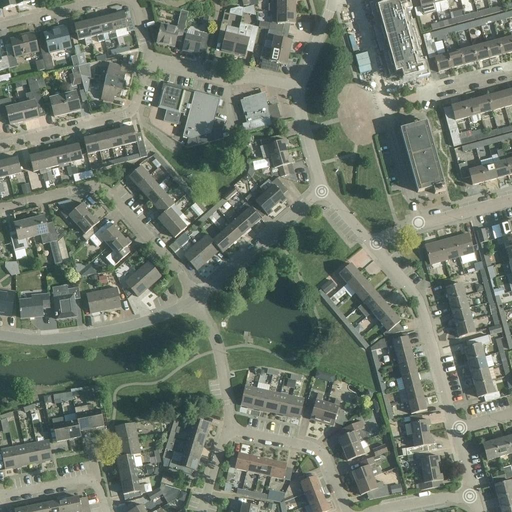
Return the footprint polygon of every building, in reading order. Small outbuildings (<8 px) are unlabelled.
[(0,0),(0,3),(2,11),(16,7),(13,0),(0,0)] [(276,12),(294,12),(294,1),(283,1),(282,0),(269,0),(270,0),(270,12),(276,12)] [(432,0),(417,0),(420,8),(414,9),(417,18),(436,13),(434,5),(432,0)] [(448,10),(445,0),(432,0),(434,5),(439,4),(441,12),(448,10)] [(452,0),(445,0),(448,10),(449,10),(448,8),(453,7),(452,0)] [(396,3),(375,9),(391,76),(395,75),(397,83),(416,78),(414,70),(411,70),(396,3)] [(489,9),(491,15),(504,11),(502,6),(489,9)] [(476,13),(478,18),(491,15),(489,9),(476,13)] [(182,11),(178,25),(177,29),(161,25),(157,43),(174,47),(175,41),(181,42),(188,13),(182,11)] [(269,30),(281,33),(283,25),(294,25),(294,12),(276,12),(276,20),(270,20),(270,24),(269,30)] [(478,18),(476,13),(464,16),(465,22),(478,18)] [(124,21),(122,14),(110,17),(116,39),(117,38),(115,32),(127,29),(128,33),(134,31),(131,19),(124,21)] [(506,19),(504,14),(491,18),(493,23),(506,19)] [(451,20),(452,25),(465,22),(464,16),(451,20)] [(103,35),(109,34),(110,40),(116,39),(110,17),(98,20),(103,41),(104,41),(103,35)] [(202,23),(211,26),(212,19),(204,17),(202,23)] [(493,23),(491,18),(479,21),(480,26),(493,23)] [(91,38),(97,37),(99,42),(103,41),(98,20),(85,23),(91,45),(92,44),(91,38)] [(438,23),(440,28),(452,25),(451,20),(438,23)] [(480,26),(479,21),(466,24),(467,30),(480,26)] [(91,45),(85,23),(73,26),(77,42),(84,40),(86,46),(91,45)] [(233,55),(237,38),(229,36),(230,29),(226,28),(227,25),(220,24),(215,45),(221,46),(220,52),(233,55)] [(467,30),(466,24),(453,28),(455,33),(467,30)] [(46,72),(54,70),(50,54),(69,49),(64,27),(55,29),(55,32),(44,35),(45,40),(38,42),(46,72)] [(237,38),(233,55),(244,58),(247,47),(253,49),(257,29),(250,28),(249,34),(244,33),(243,39),(237,38)] [(453,28),(441,31),(442,36),(455,33),(453,28)] [(280,40),(281,33),(269,30),(266,41),(273,42),(271,50),(288,53),(290,42),(280,40)] [(442,36),(441,31),(423,36),(429,60),(434,58),(436,58),(435,57),(437,56),(433,41),(431,41),(430,40),(438,37),(439,41),(443,40),(442,36)] [(183,51),(198,55),(201,42),(207,43),(208,35),(196,32),(194,37),(186,35),(183,51)] [(14,58),(37,53),(32,33),(24,35),(24,37),(10,40),(14,56),(14,58)] [(511,43),(511,38),(498,41),(502,56),(511,53),(511,43)] [(498,41),(485,45),(489,59),(502,56),(498,41)] [(485,45),(472,48),(476,63),(489,59),(485,45)] [(75,57),(78,67),(89,64),(86,65),(84,54),(81,55),(79,46),(74,47),(77,56),(75,57)] [(285,66),(288,53),(271,50),(263,48),(262,49),(268,50),(266,61),(262,60),(260,69),(274,72),(276,64),(285,66)] [(472,48),(460,51),(464,66),(476,63),(472,48)] [(460,51),(447,55),(451,70),(464,66),(460,51)] [(436,58),(434,58),(438,73),(451,70),(447,55),(436,58)] [(8,65),(16,63),(14,58),(14,56),(6,58),(8,65)] [(0,71),(8,69),(8,65),(6,58),(0,59),(0,58),(0,71)] [(78,67),(80,76),(90,78),(91,79),(89,64),(78,67)] [(104,83),(121,87),(124,75),(119,73),(121,67),(108,64),(104,83)] [(82,84),(80,77),(80,76),(78,67),(71,69),(73,75),(69,76),(72,86),(81,84),(82,84)] [(42,76),(36,77),(38,89),(45,87),(42,76)] [(90,78),(80,76),(80,77),(82,84),(85,94),(88,93),(90,78)] [(121,87),(104,83),(100,101),(112,104),(114,98),(118,99),(121,87)] [(176,125),(179,113),(185,91),(164,86),(158,107),(167,110),(163,122),(176,125)] [(504,109),(511,106),(511,90),(500,94),(504,109)] [(185,91),(179,113),(188,115),(194,93),(185,91)] [(19,106),(23,123),(37,119),(34,107),(41,105),(38,92),(25,95),(27,104),(19,106)] [(61,96),(66,115),(79,112),(75,93),(61,96)] [(187,148),(194,146),(223,139),(221,131),(222,131),(225,121),(214,118),(219,100),(194,93),(188,115),(183,137),(188,139),(186,148),(187,148)] [(276,106),(268,108),(264,94),(239,101),(244,116),(244,115),(246,123),(242,125),(245,134),(272,126),(270,121),(279,118),(276,106)] [(491,112),(504,109),(500,94),(487,97),(491,112)] [(66,115),(61,96),(49,100),(53,118),(66,115)] [(480,115),(491,112),(487,97),(476,101),(480,115)] [(0,101),(0,114),(6,113),(9,126),(23,123),(19,106),(12,108),(9,99),(0,101)] [(463,104),(468,119),(480,115),(476,101),(463,104)] [(455,122),(468,119),(463,104),(442,110),(449,132),(453,147),(461,145),(474,141),(473,137),(460,140),(457,130),(455,122)] [(424,116),(398,123),(417,193),(433,189),(435,195),(444,192),(427,129),(424,116)] [(120,130),(124,145),(136,142),(132,127),(120,130)] [(498,135),(510,132),(509,127),(496,130),(498,135)] [(483,129),(471,132),(473,137),(474,141),(486,138),(485,134),(483,129)] [(120,130),(108,133),(112,148),(124,145),(120,130)] [(108,133),(96,136),(100,151),(112,148),(108,133)] [(498,137),(500,142),(511,139),(511,138),(511,134),(498,137)] [(100,151),(96,136),(84,139),(87,155),(100,151)] [(261,147),(267,146),(270,157),(286,153),(284,146),(287,146),(285,140),(277,142),(275,137),(260,141),(261,147)] [(486,141),(488,146),(500,142),(498,137),(486,141)] [(488,146),(486,141),(474,144),(475,149),(488,146)] [(66,147),(70,163),(82,160),(78,144),(66,147)] [(475,149),(474,144),(461,147),(463,152),(475,149)] [(127,157),(128,162),(140,159),(140,158),(147,157),(144,146),(137,147),(139,154),(127,157)] [(66,147),(54,150),(58,166),(70,163),(66,147)] [(54,150),(42,153),(46,169),(58,166),(54,150)] [(493,164),(497,179),(509,176),(505,161),(502,150),(496,151),(499,163),(493,164)] [(33,172),(39,170),(41,175),(42,175),(44,183),(45,183),(47,189),(50,189),(48,181),(49,181),(47,173),(46,169),(42,153),(29,157),(33,172)] [(161,166),(165,163),(156,153),(152,156),(161,166)] [(288,159),(286,153),(270,157),(273,169),(269,170),(271,175),(294,182),(292,174),(289,175),(286,165),(292,164),(290,158),(288,159)] [(17,157),(4,161),(8,176),(21,173),(17,157)] [(4,161),(0,161),(0,178),(8,176),(4,161)] [(161,166),(169,176),(173,173),(165,163),(161,166)] [(484,183),(480,168),(468,171),(466,163),(457,165),(461,180),(469,178),(472,186),(484,183)] [(480,168),(484,183),(497,179),(493,164),(480,168)] [(129,178),(137,187),(149,177),(141,167),(129,178)] [(169,176),(178,185),(181,182),(173,173),(169,176)] [(137,187),(145,197),(157,186),(149,177),(137,187)] [(265,194),(276,206),(280,203),(282,205),(287,200),(281,194),(286,190),(277,179),(271,184),(273,187),(265,194)] [(178,185),(186,195),(190,191),(181,182),(178,185)] [(28,184),(21,186),(23,195),(31,193),(28,184)] [(145,197),(154,206),(166,196),(157,186),(145,197)] [(223,198),(226,202),(227,201),(227,202),(237,193),(233,189),(224,198),(223,198)] [(186,195),(194,204),(198,201),(190,191),(186,195)] [(276,206),(265,194),(256,202),(250,195),(245,199),(262,219),(266,215),(268,217),(272,213),(271,211),(276,206)] [(158,219),(169,209),(174,205),(166,196),(154,206),(162,215),(157,219),(158,219)] [(213,207),(216,211),(219,208),(226,202),(223,198),(216,205),(213,207)] [(194,204),(191,207),(194,212),(198,208),(203,214),(206,210),(198,201),(194,204)] [(77,226),(89,215),(85,209),(86,208),(82,203),(77,208),(72,202),(59,214),(65,220),(69,216),(77,226)] [(240,216),(239,217),(250,229),(260,220),(246,203),(240,208),(241,210),(237,213),(240,216)] [(213,207),(203,216),(206,220),(216,211),(213,207)] [(166,229),(178,218),(169,209),(158,219),(166,229)] [(89,215),(77,226),(84,234),(82,236),(86,241),(89,239),(103,227),(102,226),(97,231),(93,226),(99,221),(95,217),(93,218),(89,215)] [(203,216),(195,223),(191,227),(195,231),(199,227),(199,226),(206,220),(203,216)] [(29,220),(34,237),(41,235),(43,244),(57,241),(52,222),(45,224),(43,217),(29,220)] [(239,217),(229,226),(240,238),(250,229),(239,217)] [(178,218),(166,229),(174,238),(187,228),(178,218)] [(17,260),(24,258),(22,249),(28,248),(26,239),(34,237),(29,220),(14,224),(16,231),(10,233),(17,260)] [(502,238),(511,235),(511,221),(499,225),(502,238)] [(103,227),(89,239),(97,247),(103,242),(108,247),(121,236),(116,230),(118,229),(114,224),(106,231),(103,227)] [(229,226),(219,235),(230,247),(240,238),(229,226)] [(480,244),(485,243),(488,242),(485,229),(481,230),(476,231),(480,244)] [(453,238),(459,257),(473,253),(468,234),(453,238)] [(222,253),(230,247),(219,235),(212,241),(207,235),(204,238),(217,252),(219,250),(222,253)] [(511,235),(502,238),(505,250),(511,247),(511,235)] [(121,236),(108,247),(113,253),(106,259),(113,267),(129,253),(125,248),(131,243),(127,238),(125,240),(121,236)] [(204,238),(194,246),(207,261),(217,252),(204,238)] [(453,238),(440,242),(445,261),(459,257),(453,238)] [(430,265),(445,261),(440,242),(425,246),(430,265)] [(480,244),(483,256),(488,255),(485,243),(480,244)] [(196,270),(207,261),(194,246),(183,256),(196,270)] [(511,261),(511,247),(505,250),(506,250),(499,252),(502,264),(509,262),(511,261)] [(483,256),(487,269),(491,267),(488,255),(483,256)] [(481,269),(479,260),(471,263),(473,271),(481,269)] [(147,262),(136,272),(149,287),(161,276),(147,262)] [(338,274),(347,284),(359,273),(350,264),(338,274)] [(96,274),(88,265),(77,276),(79,278),(96,274)] [(487,269),(490,280),(495,279),(491,267),(487,269)] [(136,272),(128,279),(125,276),(121,279),(137,297),(149,287),(136,272)] [(347,284),(355,293),(367,283),(359,273),(347,284)] [(485,291),(489,290),(486,277),(481,279),(485,291)] [(329,299),(325,295),(335,286),(330,280),(320,288),(321,289),(317,292),(325,302),(329,299)] [(355,293),(363,303),(375,292),(367,283),(355,293)] [(445,288),(448,301),(464,296),(461,284),(445,288)] [(57,320),(76,317),(74,300),(80,299),(78,288),(72,289),(67,289),(68,296),(54,298),(57,320)] [(101,291),(105,311),(120,308),(116,288),(101,291)] [(494,297),(502,295),(504,294),(502,288),(493,290),(494,297)] [(330,300),(329,299),(325,302),(333,312),(337,309),(335,306),(338,303),(335,300),(345,293),(342,289),(330,300)] [(10,317),(14,293),(0,290),(0,311),(3,312),(2,315),(10,317)] [(488,303),(493,302),(489,290),(485,291),(488,303)] [(90,314),(105,311),(101,291),(86,295),(90,314)] [(363,303),(371,312),(383,302),(375,292),(363,303)] [(42,307),(49,307),(48,295),(32,296),(32,300),(20,301),(21,318),(43,316),(42,307)] [(502,295),(494,297),(499,313),(503,312),(500,300),(503,299),(502,295)] [(448,301),(451,313),(468,308),(464,296),(448,301)] [(371,312),(379,322),(391,311),(383,302),(371,312)] [(485,317),(496,314),(493,302),(488,303),(488,304),(482,305),(485,317)] [(451,313),(455,325),(471,320),(468,308),(451,313)] [(333,312),(341,321),(345,318),(337,309),(333,312)] [(384,336),(401,332),(396,325),(400,321),(391,311),(379,322),(387,331),(383,335),(384,336)] [(496,314),(485,317),(486,317),(491,315),(495,327),(488,329),(490,336),(501,333),(496,314)] [(341,321),(349,331),(353,328),(345,318),(341,321)] [(471,320),(455,325),(458,337),(474,333),(471,320)] [(349,331),(357,341),(361,337),(353,328),(349,331)] [(406,337),(405,334),(381,340),(371,348),(375,347),(375,351),(387,348),(389,355),(410,349),(407,336),(406,337)] [(467,347),(463,348),(467,361),(483,356),(480,346),(490,343),(488,335),(465,342),(467,347)] [(361,337),(357,341),(365,349),(369,346),(361,337)] [(413,361),(410,349),(389,355),(392,367),(413,361)] [(467,361),(470,373),(487,368),(483,356),(467,361)] [(398,366),(401,378),(416,374),(413,361),(392,367),(398,366)] [(470,373),(474,385),(490,380),(487,368),(470,373)] [(401,378),(404,390),(420,386),(416,374),(401,378)] [(295,381),(296,376),(291,375),(290,379),(289,379),(287,388),(293,389),(295,381)] [(490,380),(474,385),(477,397),(494,392),(490,380)] [(257,389),(252,409),(264,411),(268,391),(270,385),(258,383),(257,389)] [(257,389),(244,386),(240,406),(252,409),(257,389)] [(404,390),(407,402),(423,398),(420,386),(404,390)] [(264,411),(276,414),(280,394),(268,391),(264,411)] [(59,394),(60,399),(61,402),(73,400),(71,392),(59,394)] [(276,414),(287,416),(292,397),(280,394),(276,414)] [(321,423),(327,403),(321,401),(322,395),(317,394),(310,420),(321,423)] [(287,416),(299,419),(304,399),(292,397),(287,416)] [(426,411),(423,398),(407,402),(410,415),(426,411)] [(327,403),(321,423),(333,426),(338,407),(340,400),(335,399),(333,405),(327,403)] [(94,411),(92,404),(87,405),(91,429),(103,426),(100,409),(94,411)] [(91,429),(87,405),(74,408),(77,420),(79,431),(91,429)] [(0,416),(4,426),(8,425),(7,419),(12,417),(10,413),(0,416)] [(412,436),(428,433),(427,426),(430,426),(428,420),(422,421),(421,415),(409,417),(410,423),(412,436)] [(68,440),(65,422),(64,423),(64,418),(52,420),(56,442),(68,440)] [(190,430),(206,435),(210,423),(194,418),(190,430)] [(79,431),(77,420),(65,422),(68,440),(81,437),(79,431)] [(362,431),(361,430),(364,429),(362,422),(341,430),(343,436),(338,438),(343,450),(359,444),(359,443),(370,439),(368,434),(362,431)] [(117,441),(137,437),(134,423),(114,427),(117,441)] [(169,437),(174,438),(177,426),(173,425),(169,437)] [(186,442),(203,447),(206,435),(190,430),(186,442)] [(428,433),(412,436),(414,447),(405,449),(406,455),(415,454),(428,452),(426,445),(433,444),(432,438),(429,439),(428,433)] [(120,455),(140,451),(137,437),(117,441),(120,455)] [(174,438),(169,437),(166,448),(170,450),(174,438)] [(506,437),(494,441),(499,458),(511,454),(506,437)] [(37,443),(41,463),(52,460),(48,440),(37,443)] [(486,461),(499,458),(494,441),(481,444),(486,461)] [(183,454),(199,459),(203,447),(186,442),(183,454)] [(41,463),(37,443),(25,445),(29,465),(41,463)] [(359,444),(343,450),(347,461),(370,452),(368,447),(362,450),(359,444)] [(29,465),(25,445),(13,447),(17,467),(29,465)] [(384,445),(372,450),(375,458),(387,453),(384,445)] [(17,467),(13,447),(0,450),(4,470),(17,467)] [(118,470),(142,466),(140,454),(140,451),(120,455),(121,458),(116,459),(118,470)] [(428,452),(415,454),(416,460),(419,460),(421,472),(438,469),(437,462),(439,462),(438,456),(429,457),(428,452)] [(234,474),(235,469),(246,471),(250,455),(238,453),(237,454),(232,453),(227,472),(234,474)] [(195,471),(199,459),(183,454),(180,464),(171,461),(168,469),(191,475),(192,470),(195,471)] [(246,471),(258,474),(262,458),(250,455),(246,471)] [(168,469),(171,461),(162,458),(163,465),(163,467),(168,469)] [(258,474),(270,477),(274,461),(262,458),(258,474)] [(376,468),(374,463),(372,459),(359,464),(361,468),(351,472),(356,484),(373,478),(372,477),(382,474),(379,467),(376,468)] [(274,461),(270,477),(283,480),(286,464),(274,461)] [(121,484),(138,481),(135,468),(142,466),(118,470),(121,484)] [(511,472),(510,466),(502,469),(503,472),(505,480),(511,477),(511,472)] [(438,469),(421,472),(423,483),(418,484),(420,491),(438,488),(436,481),(443,480),(441,474),(439,474),(438,469)] [(505,480),(503,472),(491,475),(493,483),(505,480)] [(298,478),(304,493),(320,487),(315,476),(305,479),(303,476),(298,478)] [(162,477),(160,483),(172,487),(175,481),(162,477)] [(373,478),(356,484),(360,495),(370,492),(373,499),(388,496),(387,485),(383,486),(381,481),(375,484),(373,478)] [(511,480),(493,486),(496,498),(511,493),(511,480)] [(138,481),(121,484),(123,494),(127,493),(128,498),(140,495),(140,494),(145,493),(143,484),(139,485),(138,481)] [(177,498),(179,490),(161,485),(160,485),(160,488),(147,495),(151,502),(162,495),(167,504),(177,498)] [(392,495),(402,492),(401,485),(390,487),(392,495)] [(304,493),(309,505),(324,499),(320,487),(304,493)] [(266,495),(265,500),(280,503),(284,493),(269,490),(268,495),(266,495)] [(187,494),(180,492),(178,500),(185,503),(187,494)] [(500,510),(511,507),(511,493),(496,498),(500,510)] [(89,511),(89,507),(81,509),(78,497),(67,499),(70,511),(89,511)] [(57,501),(58,511),(70,511),(67,499),(57,501)] [(309,505),(303,507),(305,511),(324,511),(329,511),(324,499),(309,505)] [(46,503),(47,511),(58,511),(57,501),(46,503)] [(36,505),(37,511),(47,511),(46,503),(36,505)] [(240,511),(256,511),(257,506),(242,503),(240,511)]
